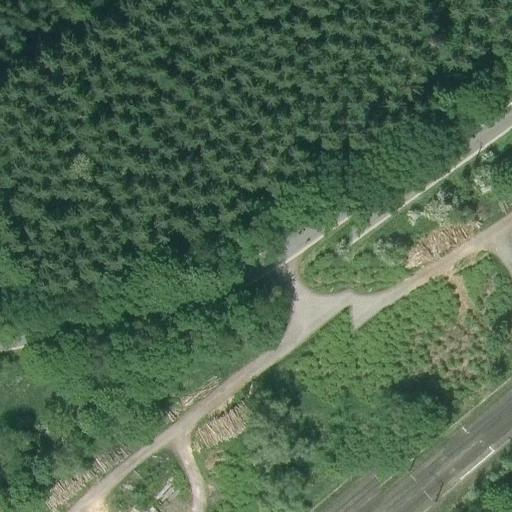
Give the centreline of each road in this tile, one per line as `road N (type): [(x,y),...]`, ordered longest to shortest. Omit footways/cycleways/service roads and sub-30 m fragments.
road 1 (unclassified): [(511,110),(260,287),(202,311),(0,359)]
road 2 (track): [(294,267),(332,332),(108,511)]
road 3 (track): [(332,332),(511,219)]
